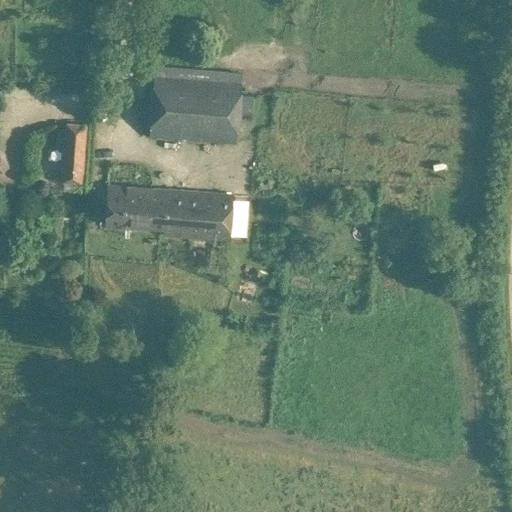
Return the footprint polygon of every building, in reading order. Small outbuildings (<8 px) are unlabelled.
[(236,142),(239,114),(250,115),(251,95),(240,93),(242,73),(154,66),(149,135),(236,142)] [(66,123),(62,181),(82,183),(86,125),(66,123)] [(304,144),(278,142),(258,140),(253,196),(300,200),(304,144)] [(108,185),(105,224),(164,229),(164,235),(229,239),(232,195),(108,185)] [(0,188),(0,214),(7,215),(9,190),(0,188)] [(186,369),(187,352),(176,351),(175,368),(186,369)]
